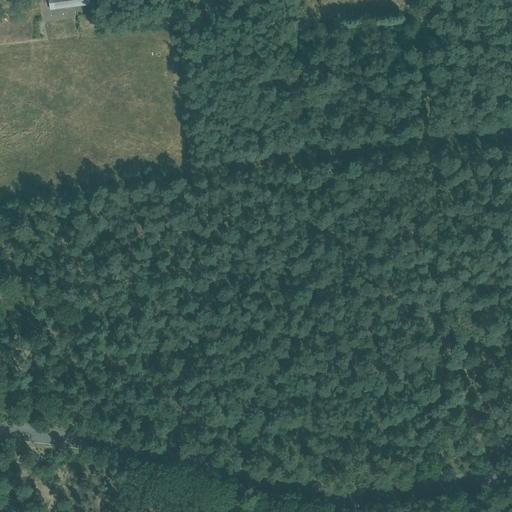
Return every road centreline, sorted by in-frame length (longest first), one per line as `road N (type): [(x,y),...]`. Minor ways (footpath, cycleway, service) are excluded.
road 1 (unclassified): [(511,473),(327,496),(0,432)]
road 2 (track): [(432,152),(444,484)]
road 3 (track): [(432,152),(419,0)]
